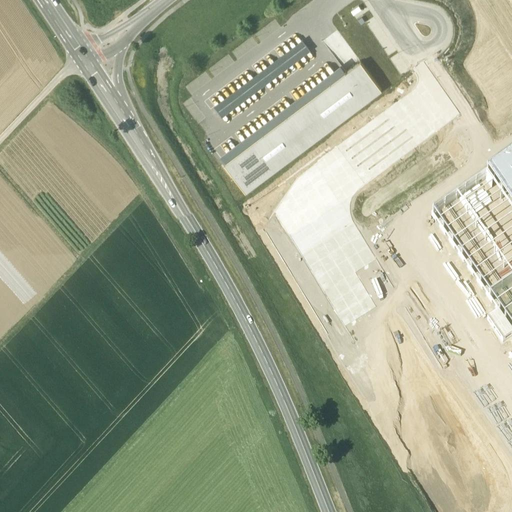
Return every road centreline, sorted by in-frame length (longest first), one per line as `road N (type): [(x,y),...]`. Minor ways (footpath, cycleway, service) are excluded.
road 1 (secondary): [(329,511),(240,312),(136,135)]
road 2 (unclassified): [(386,10),(416,51),(436,42),(441,22),(401,10)]
road 3 (tertiary): [(136,135),(117,69),(141,18)]
